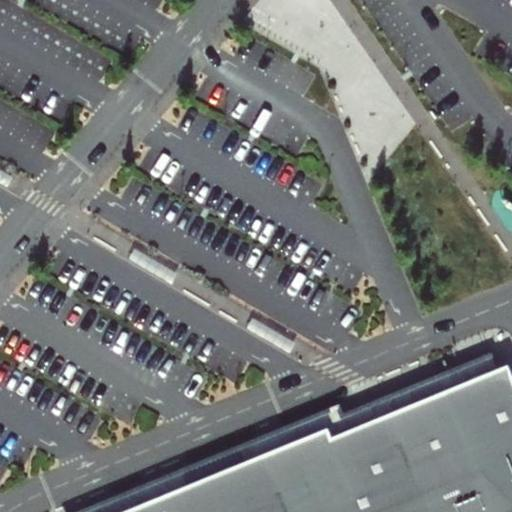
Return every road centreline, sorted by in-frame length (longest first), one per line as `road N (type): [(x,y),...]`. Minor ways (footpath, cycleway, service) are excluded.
road 1 (residential): [(2,511),(508,300)]
road 2 (residential): [(214,0),(0,253)]
